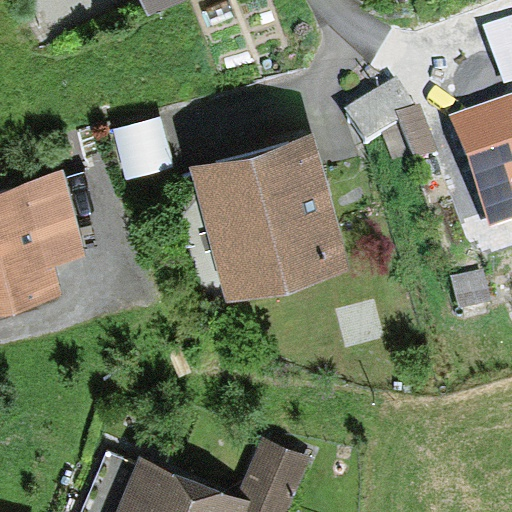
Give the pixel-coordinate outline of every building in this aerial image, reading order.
[(400,79),(350,116),(370,143),(420,107),(400,79)] [(511,97),(457,117),(492,219),(511,211),(511,97)] [(401,116),(419,164),(446,154),(428,106),(401,116)] [(119,120),(131,169),(175,159),(164,110),(119,120)] [(309,116),(196,144),(231,285),(344,257),(309,116)] [(51,164),(0,176),(0,294),(57,280),(49,251),(71,246),(51,164)] [(376,299),(343,309),(353,339),(385,328),(376,299)] [(242,487),(136,444),(108,511),(241,511),(243,507),(255,511),(275,511),(299,453),(262,438),(242,487)]
